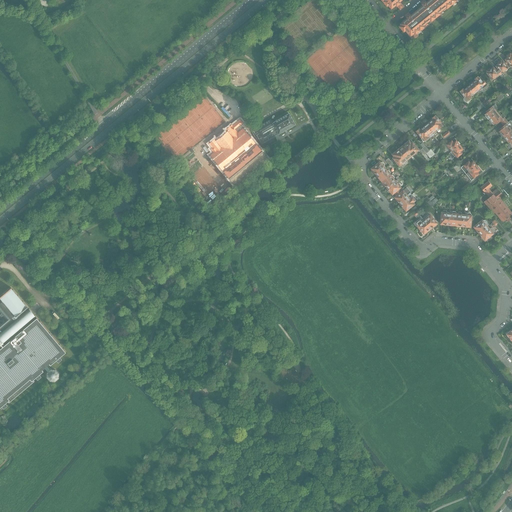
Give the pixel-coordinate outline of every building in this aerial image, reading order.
[(401,1),(401,0),(381,0),(382,1),(383,0),(384,2),(386,6),(387,5),(389,4),(392,8),(395,5),(396,5),(397,6),(398,6),(399,8),(402,5),(401,3),(400,1),(401,1)] [(436,17),(437,17),(440,15),(440,14),(439,12),(446,6),(447,8),(448,7),(448,8),(452,6),(451,5),(452,4),(453,4),(456,2),(455,1),(456,1),(455,0),(429,0),(430,1),(428,2),(427,3),(424,0),(421,3),(424,6),(423,6),(421,8),(420,7),(417,10),(418,11),(417,11),(417,10),(413,13),(414,14),(413,15),(411,16),(410,15),(409,13),(405,16),(407,18),(408,19),(407,19),(405,21),(405,20),(401,23),(402,24),(402,25),(400,26),(404,31),(406,30),(414,39),(418,36),(417,34),(420,32),(419,31),(421,29),(421,30),(425,28),(424,27),(428,23),(427,22),(430,19),(432,21),(432,20),(433,21),(436,19),(435,18),(436,17)] [(505,70),(507,68),(508,68),(504,62),(503,61),(502,61),(501,60),(498,63),(499,64),(497,66),(496,66),(497,67),(494,68),(500,76),(502,79),(505,76),(502,73),(505,70)] [(500,76),(494,68),(493,68),(491,70),(490,69),(487,71),(488,72),(485,74),(491,81),(493,80),(493,81),(497,77),(497,78),(500,76)] [(487,85),(486,83),(487,82),(482,75),(479,77),(478,76),(475,79),(476,80),(474,82),(481,90),(482,92),(484,92),(486,91),(484,88),(487,85)] [(481,90),(474,82),(473,82),(472,82),(470,83),(470,85),(468,87),(474,95),(476,93),(477,94),(481,90)] [(474,95),(468,87),(464,90),(463,88),(460,91),(461,92),(460,92),(465,97),(464,98),(466,102),(472,97),(471,96),(474,95)] [(498,113),(494,109),(497,107),(495,104),(486,111),(487,113),(485,114),(487,116),(486,117),(488,119),(489,119),(490,119),(498,113)] [(252,118),(246,108),(243,110),(249,120),(252,118)] [(504,118),(506,117),(503,113),(500,116),(498,113),(490,119),(490,120),(489,121),(492,124),(493,123),(494,124),(496,123),(497,124),(500,121),(502,124),(506,120),(504,118)] [(294,125),(289,114),(272,123),(271,120),(258,127),(256,124),(252,126),(261,144),(265,141),(272,138),(275,136),(278,134),(284,131),(286,130),(294,125)] [(444,125),(442,122),(441,122),(436,116),(435,115),(432,118),(433,119),(430,121),(432,124),(437,131),(438,131),(440,130),(439,129),(443,126),(444,125)] [(511,130),(509,126),(510,125),(507,121),(509,119),(508,118),(506,120),(502,124),(504,126),(501,128),(502,130),(499,131),(501,133),(500,134),(502,137),(503,136),(504,137),(511,130)] [(269,160),(256,145),(255,144),(256,144),(255,144),(240,125),(242,123),(239,120),(232,126),(231,125),(225,130),(227,132),(220,137),(218,136),(214,139),(208,144),(212,148),(210,150),(210,149),(211,150),(208,152),(210,155),(209,155),(212,159),(236,187),(239,184),(240,184),(239,184),(243,181),(246,178),(247,178),(250,175),(250,176),(251,175),(250,175),(253,172),(254,172),(257,169),(258,170),(258,169),(257,169),(261,166),(261,167),(262,166),(261,166),(264,163),(265,164),(265,163),(268,160),(268,161),(269,160)] [(437,131),(432,124),(430,121),(429,122),(428,122),(426,123),(426,125),(424,126),(432,136),(433,136),(431,134),(433,133),(433,134),(437,131)] [(432,136),(424,126),(420,130),(419,129),(416,131),(417,132),(422,138),(421,139),(424,142),(429,138),(432,136)] [(444,139),(451,133),(449,130),(441,136),(444,139)] [(460,145),(456,140),(455,138),(453,140),(447,145),(452,151),(460,145)] [(419,150),(413,142),(411,143),(409,141),(406,143),(404,144),(404,145),(412,155),(412,154),(412,155),(415,153),(414,152),(416,151),(417,151),(419,150)] [(412,155),(404,145),(401,148),(400,147),(399,149),(398,150),(406,159),(412,155)] [(464,153),(465,151),(464,149),(460,145),(452,151),(449,154),(453,158),(456,156),(457,158),(463,153),(464,153)] [(426,153),(423,148),(420,150),(427,159),(429,157),(428,156),(426,153)] [(406,159),(398,150),(397,150),(395,152),(393,154),(395,157),(393,158),(400,166),(402,165),(403,165),(408,161),(406,159)] [(464,165),(461,167),(462,168),(466,174),(477,165),(476,165),(474,162),(473,161),(473,160),(472,159),(470,160),(464,165)] [(377,175),(385,168),(384,166),(385,165),(383,162),(381,162),(381,163),(380,162),(379,163),(378,163),(376,164),(376,165),(375,166),(374,166),(372,167),(373,168),(372,169),(375,173),(376,173),(377,175)] [(454,167),(453,167),(457,172),(462,168),(461,167),(458,163),(454,167)] [(477,165),(466,174),(471,180),(474,178),(480,174),(480,173),(482,172),(481,170),(477,165)] [(382,181),(391,175),(390,174),(391,173),(389,171),(387,171),(385,168),(377,175),(377,176),(378,176),(379,177),(379,178),(382,181)] [(387,188),(396,181),(394,178),(394,177),(392,175),(391,175),(382,181),(385,185),(385,186),(386,186),(387,187),(387,188)] [(400,188),(401,188),(401,187),(401,186),(399,183),(401,182),(401,181),(399,178),(397,180),(396,181),(387,188),(388,188),(389,190),(393,194),(394,193),(395,194),(401,190),(400,188)] [(492,193),(489,188),(491,187),(492,186),(489,181),(481,187),(484,192),(485,192),(489,197),(493,194),(492,193)] [(400,204),(412,194),(411,193),(411,192),(407,187),(405,189),(404,188),(401,190),(395,194),(397,196),(395,197),(398,201),(398,202),(399,202),(400,203),(400,204)] [(511,213),(500,198),(503,195),(498,188),(492,193),(493,194),(489,197),(484,202),(490,210),(493,214),(495,213),(503,222),(507,219),(507,220),(510,218),(509,217),(511,214),(511,213)] [(415,205),(416,203),(416,202),(418,201),(412,194),(400,204),(401,204),(402,206),(403,206),(406,211),(407,210),(408,210),(409,210),(408,209),(410,208),(411,208),(413,206),(413,205),(414,204),(415,205)] [(448,225),(450,212),(447,212),(446,210),(444,210),(443,211),(442,211),(442,215),(441,224),(445,224),(446,225),(446,224),(448,224),(448,225)] [(456,225),(457,212),(456,211),(454,211),(450,211),(450,212),(448,225),(449,225),(451,225),(456,225)] [(463,226),(465,214),(464,214),(462,214),(462,213),(461,212),(459,212),(458,212),(457,212),(456,225),(460,226),(461,226),(462,226),(463,226)] [(471,227),(472,214),(470,213),(469,213),(468,214),(467,214),(466,213),(464,212),(464,214),(465,214),(463,226),(464,226),(465,226),(466,227),(466,226),(471,227)] [(437,222),(436,220),(435,220),(434,219),(434,218),(433,217),(432,217),(431,215),(430,215),(429,214),(428,214),(426,216),(426,217),(425,218),(426,219),(425,221),(431,228),(433,227),(433,226),(434,226),(437,223),(437,222)] [(431,228),(425,221),(422,218),(421,216),(420,217),(422,219),(420,220),(420,221),(418,223),(418,224),(417,224),(418,225),(418,226),(419,227),(419,228),(420,230),(421,230),(422,231),(422,232),(423,233),(424,233),(424,234),(428,230),(429,231),(429,230),(430,229),(431,228)] [(480,234),(491,224),(490,224),(487,226),(486,225),(487,224),(488,222),(486,220),(484,220),(483,221),(483,220),(481,221),(480,221),(479,222),(479,223),(477,224),(476,224),(475,226),(474,227),(478,231),(478,232),(479,233),(480,234)] [(495,230),(492,228),(490,226),(494,224),(495,226),(498,223),(495,221),(493,223),(491,224),(480,234),(481,235),(481,236),(482,236),(485,240),(486,240),(487,240),(488,239),(488,238),(489,236),(490,237),(492,236),(492,235),(493,233),(494,232),(494,231),(495,230)] [(65,352),(62,348),(61,347),(59,346),(60,345),(59,344),(59,345),(52,337),(52,336),(52,335),(51,336),(50,334),(49,333),(42,325),(43,325),(40,321),(39,322),(36,318),(34,319),(33,317),(35,316),(28,309),(27,310),(25,308),(27,307),(25,305),(26,305),(25,304),(24,304),(23,302),(23,301),(22,301),(20,299),(21,299),(20,298),(19,298),(18,297),(18,296),(18,295),(17,296),(15,293),(16,293),(15,292),(13,291),(14,290),(13,289),(12,290),(11,288),(7,291),(6,291),(3,294),(0,296),(0,299),(0,313),(4,318),(0,321),(0,406),(1,406),(2,406),(4,408),(6,406),(4,404),(5,403),(7,401),(8,402),(34,381),(33,379),(32,378),(35,376),(38,379),(40,377),(38,375),(39,375),(39,374),(43,371),(41,369),(44,367),(47,372),(46,377),(49,381),(54,381),(58,378),(58,373),(55,370),(50,369),(50,370),(46,366),(48,364),(50,365),(55,360),(56,360),(57,360),(58,362),(60,360),(59,358),(60,357),(59,357),(65,352)]
